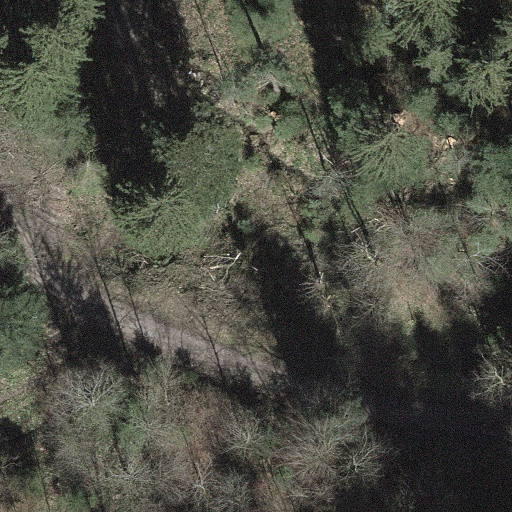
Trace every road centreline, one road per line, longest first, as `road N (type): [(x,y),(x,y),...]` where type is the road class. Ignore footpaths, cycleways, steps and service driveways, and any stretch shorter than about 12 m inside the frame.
road 1 (track): [(0,208),(68,280),(160,339),(353,402),(511,417)]
road 2 (track): [(0,418),(28,409),(108,306),(140,89),(120,0)]
